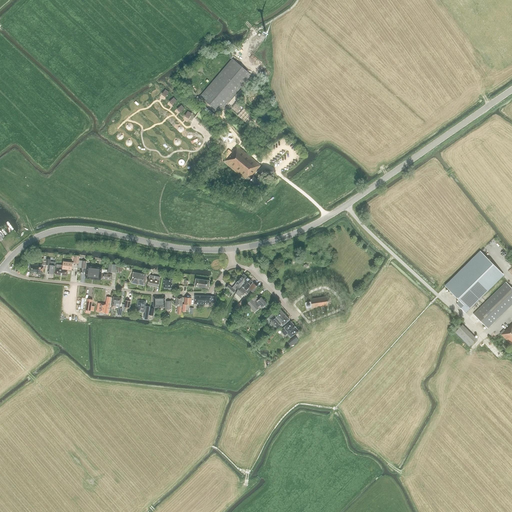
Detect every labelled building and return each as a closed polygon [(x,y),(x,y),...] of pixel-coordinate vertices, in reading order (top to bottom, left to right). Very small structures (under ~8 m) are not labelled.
[(219,113),(251,75),(232,59),(200,96),(219,113)] [(237,117),(242,113),(237,107),(232,111),(237,117)] [(261,166),(238,146),(234,151),(234,150),(224,162),(245,180),(245,179),(257,188),(261,183),(254,177),(254,176),(253,175),(261,166)] [(481,252),(446,286),(460,301),(457,304),(465,312),(503,274),(481,252)] [(55,266),(55,262),(50,261),(50,259),(46,259),(46,265),(49,265),(48,274),(54,274),(55,266)] [(42,265),(35,264),(31,263),(30,272),(43,273),(44,265),(45,265),(46,261),(43,261),(42,265)] [(72,271),(72,263),(63,262),(63,265),(57,264),(56,275),(67,276),(68,270),(72,271)] [(119,265),(109,264),(108,272),(118,273),(119,265)] [(87,272),(86,277),(101,279),(101,273),(101,269),(99,268),(87,267),(87,272)] [(102,269),(102,273),(101,279),(111,280),(112,274),(107,274),(107,270),(102,269)] [(145,285),(147,275),(133,272),(131,283),(137,284),(139,284),(145,285)] [(150,275),(148,285),(158,287),(160,277),(150,275)] [(234,290),(236,287),(238,286),(240,287),(248,278),(244,275),(234,285),(232,288),(229,285),(226,288),(232,294),(235,291),(234,290)] [(176,279),(175,279),(172,278),(164,278),(163,288),(172,288),(172,286),(176,286),(176,279)] [(238,286),(236,287),(238,289),(244,294),(246,291),(248,293),(251,290),(254,293),(259,288),(254,283),(253,283),(248,278),(240,287),(238,286)] [(208,289),(209,281),(196,279),(195,287),(208,289)] [(474,314),(483,324),(488,329),(511,304),(511,288),(506,282),(474,314)] [(236,294),(242,299),(244,295),(239,291),(236,294)] [(211,296),(195,296),(195,304),(211,304),(211,303),(214,303),(215,297),(214,296),(211,296)] [(99,312),(105,313),(109,313),(110,302),(111,298),(107,297),(106,302),(106,304),(100,303),(98,303),(97,311),(99,312)] [(121,304),(122,298),(113,297),(112,307),(114,307),(115,303),(120,304),(119,308),(118,315),(122,315),(123,309),(123,304),(121,304)] [(165,307),(165,297),(154,297),(154,307),(165,307)] [(191,298),(185,297),(184,304),(183,304),(183,312),(186,312),(186,307),(186,305),(190,305),(190,308),(189,314),(193,314),(193,308),(194,308),(194,304),(191,304),(191,298)] [(247,304),(255,311),(259,308),(258,307),(261,305),(263,307),(267,304),(261,297),(259,300),(258,298),(254,302),(252,299),(247,304)] [(326,297),(310,299),(310,301),(306,302),(306,307),(311,306),(311,308),(327,305),(328,305),(329,305),(329,304),(330,304),(330,303),(331,302),(331,301),(331,300),(331,299),(330,299),(330,298),(329,298),(329,297),(328,297),(327,297),(326,297)] [(91,311),(93,311),(94,307),(91,307),(93,300),(88,299),(86,310),(85,314),(90,314),(90,311),(91,311)] [(145,306),(146,302),(138,301),(137,311),(145,312),(144,319),(148,319),(150,306),(146,306),(146,307),(145,306)] [(289,320),(281,310),(279,311),(278,310),(268,318),(271,321),(270,322),(270,325),(272,327),(275,327),(276,326),(278,328),(283,324),(284,325),(289,320)] [(299,331),(293,324),(291,322),(284,328),(281,330),(285,336),(288,333),(291,337),(299,331)] [(511,324),(510,326),(507,322),(502,327),(505,331),(501,335),(511,345),(511,324)] [(470,347),(477,339),(462,325),(455,332),(470,347)]
